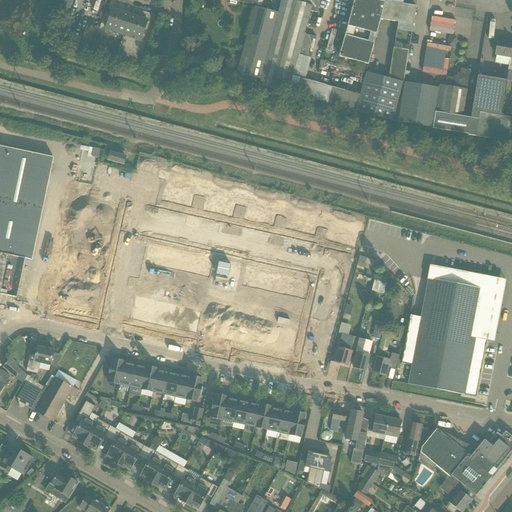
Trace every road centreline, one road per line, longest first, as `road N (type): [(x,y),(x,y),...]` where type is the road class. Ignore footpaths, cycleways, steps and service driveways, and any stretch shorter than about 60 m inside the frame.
road 1 (residential): [(132,223),(338,267),(313,383)]
road 2 (residential): [(313,383),(107,340)]
road 3 (residential): [(511,421),(313,383)]
road 4 (residential): [(162,511),(0,418)]
road 5 (track): [(159,100),(151,105),(0,66)]
